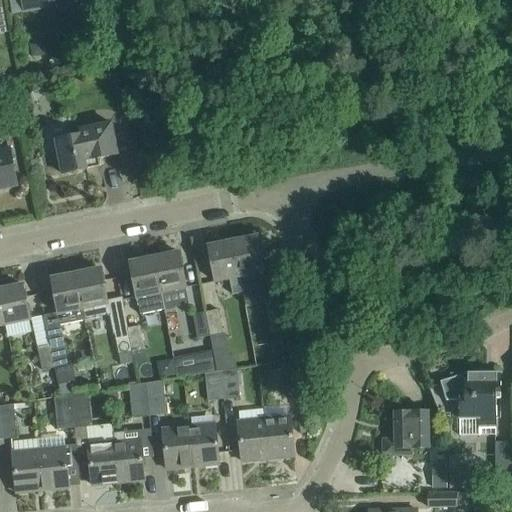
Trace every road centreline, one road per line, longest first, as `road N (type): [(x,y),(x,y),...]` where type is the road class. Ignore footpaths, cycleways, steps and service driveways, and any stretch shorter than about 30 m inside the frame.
road 1 (unclassified): [(0,249),(282,191)]
road 2 (unclassified): [(282,191),(511,150)]
road 3 (residential): [(352,364),(334,290),(282,191)]
road 4 (residential): [(352,364),(423,350),(511,317)]
road 5 (residential): [(305,504),(342,436),(352,364)]
